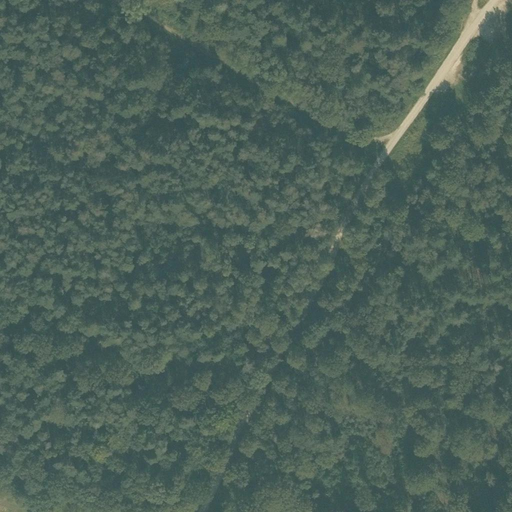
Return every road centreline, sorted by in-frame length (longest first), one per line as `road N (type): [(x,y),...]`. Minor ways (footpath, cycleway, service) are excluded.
road 1 (unclassified): [(494,0),(382,154),(200,511)]
road 2 (track): [(118,0),(382,154)]
